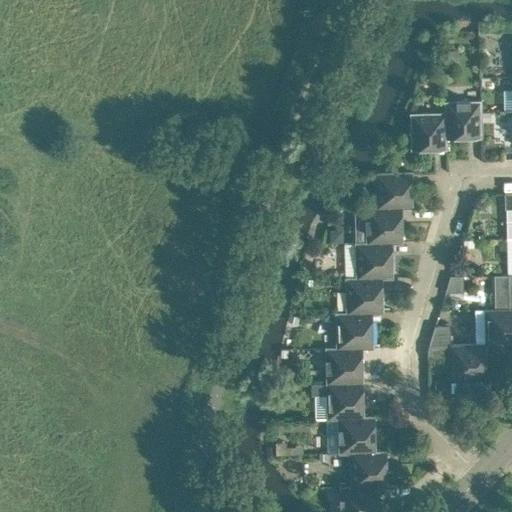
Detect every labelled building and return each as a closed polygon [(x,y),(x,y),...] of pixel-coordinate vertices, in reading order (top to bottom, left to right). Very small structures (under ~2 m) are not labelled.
[(511,88),(503,89),(503,111),(511,110),(511,88)] [(481,136),(481,111),(481,100),(445,101),(445,112),(446,112),(446,136),(447,136),(447,137),(481,136)] [(446,112),(445,112),(410,113),(411,149),(447,148),(447,137),(447,136),(446,136),(446,112)] [(490,112),(482,112),(482,122),(490,122),(490,112)] [(412,207),(411,172),(411,171),(375,172),(376,206),(376,207),(401,206),(401,207),(412,207)] [(401,208),(401,207),(401,206),(376,207),(376,206),(365,207),(366,242),(391,242),(402,242),(401,208)] [(391,242),(366,242),(355,242),(356,277),(381,277),(392,277),(391,242)] [(463,275),(450,275),(445,291),(463,291),(463,275)] [(381,278),(381,277),(356,277),(345,277),(346,312),(371,312),(382,312),(381,278)] [(486,344),(511,343),(511,307),(508,307),(485,308),(486,343),(486,344)] [(371,313),(371,312),(346,312),(335,312),(336,347),(362,347),(372,347),(371,313)] [(290,315),(288,321),(298,323),(299,317),(290,315)] [(449,325),(435,325),(429,344),(450,344),(449,325)] [(451,392),(487,391),(486,344),(486,343),(450,344),(429,344),(428,347),(428,357),(450,357),(451,392)] [(362,348),(362,347),(336,347),(326,347),(327,383),(363,382),(362,348)] [(364,416),(363,383),(363,382),(327,383),(327,396),(315,396),(315,418),(328,418),(339,418),(339,417),(364,416)] [(376,451),(375,417),(375,416),(364,416),(339,417),(339,418),(328,418),(329,453),(351,452),(375,451),(376,451)] [(387,486),(386,452),(386,450),(376,451),(375,451),(351,452),(351,486),(376,486),(387,486)] [(376,511),(376,486),(351,486),(340,486),(341,511),(376,511)]
